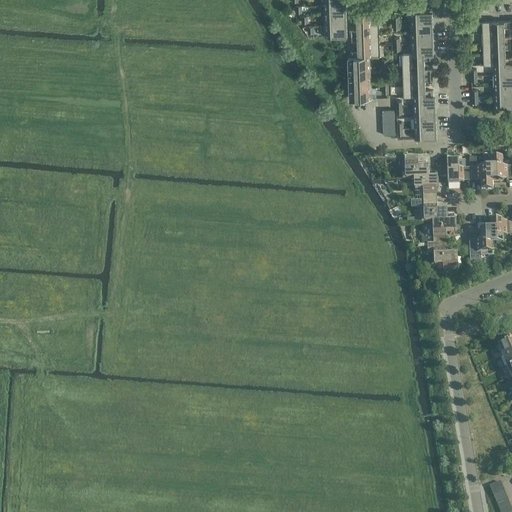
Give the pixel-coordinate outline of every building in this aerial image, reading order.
[(346,3),(326,4),(326,15),(347,14),(346,3)] [(433,11),(412,11),(413,22),(433,21),(433,11)] [(356,19),(357,24),(378,23),(377,12),(349,13),(349,19),(356,19)] [(347,14),(326,15),(327,25),(347,24),(347,14)] [(433,21),(413,22),(413,33),(433,32),(433,21)] [(511,21),(484,22),(484,33),(505,32),(505,27),(511,26),(511,21)] [(350,30),(350,35),(378,34),(378,23),(357,24),(357,29),(350,30)] [(347,24),(327,25),(327,36),(347,36),(347,24)] [(433,32),(413,33),(413,43),(434,42),(433,32)] [(505,32),(484,33),(484,43),(511,42),(511,36),(505,37),(505,32)] [(378,34),(350,35),(350,40),(357,40),(357,45),(378,45),(378,34)] [(434,42),(413,43),(414,54),(432,53),(432,54),(434,54),(434,42)] [(511,42),(484,43),(485,54),(506,53),(505,48),(511,47),(511,42)] [(350,51),(351,56),(351,57),(369,56),(379,56),(378,45),(357,45),(358,51),(353,51),(350,51)] [(404,54),(404,65),(425,64),(425,59),(432,59),(432,54),(432,53),(414,54),(404,54)] [(506,53),(485,54),(485,65),(495,64),(511,63),(511,58),(506,58),(506,53)] [(351,56),(348,56),(349,67),(369,67),(369,56),(351,57),(351,56)] [(511,63),(495,64),(496,75),(511,74),(511,63)] [(425,64),(404,65),(404,75),(432,74),(432,69),(425,69),(425,64)] [(369,67),(349,67),(349,78),(369,77),(369,67)] [(432,74),(404,75),(405,86),(426,85),(425,80),(433,80),(432,74)] [(511,74),(496,75),(496,86),(511,84),(511,74)] [(369,77),(349,78),(350,88),(370,88),(369,77)] [(511,84),(496,86),(497,96),(511,95),(511,84)] [(426,85),(405,86),(405,97),(415,97),(433,96),(433,95),(433,90),(426,91),(426,85)] [(370,88),(350,88),(350,99),(359,99),(370,98),(370,88)] [(433,96),(415,97),(416,107),(436,106),(435,95),(433,95),(433,96)] [(511,95),(497,96),(497,107),(511,106),(511,95)] [(436,106),(416,107),(416,118),(436,117),(436,106)] [(436,117),(416,118),(416,128),(437,128),(436,117)] [(437,128),(416,128),(417,139),(437,138),(437,128)] [(405,157),(406,179),(414,179),(415,179),(429,178),(429,167),(419,167),(418,156),(405,157)] [(503,159),(491,159),(491,168),(492,168),(492,181),(493,181),(493,191),(493,183),(504,182),(504,181),(511,180),(511,163),(509,163),(510,167),(503,167),(503,159)] [(470,182),(470,169),(459,169),(459,160),(447,161),(448,185),(460,184),(460,182),(470,182)] [(492,168),(470,169),(470,182),(481,182),(481,192),(493,191),(493,181),(492,181),(492,168)] [(415,179),(414,179),(415,190),(423,190),(424,200),(437,200),(437,189),(438,189),(438,177),(429,178),(415,179)] [(437,210),(437,200),(424,200),(411,201),(411,207),(424,207),(424,223),(427,223),(433,222),(448,221),(448,210),(437,210)] [(433,222),(434,244),(447,243),(447,233),(457,232),(456,221),(448,221),(433,222)] [(491,221),(491,230),(492,245),(503,244),(503,236),(511,235),(511,221),(502,222),(502,221),(491,221)] [(492,245),(491,230),(480,230),(480,240),(469,241),(470,261),(481,261),(481,257),(493,257),(492,245)] [(447,243),(434,244),(428,244),(428,255),(434,255),(434,266),(443,266),(443,271),(458,270),(458,254),(447,254),(447,243)] [(511,340),(498,346),(503,357),(511,352),(511,340)] [(511,352),(503,357),(507,367),(511,365),(511,352)] [(511,365),(507,367),(501,370),(506,380),(511,378),(511,377),(511,365)] [(500,482),(489,486),(492,492),(503,487),(500,482)] [(503,487),(492,492),(494,497),(505,492),(503,487)] [(505,492),(494,497),(496,502),(507,498),(505,492)] [(507,498),(496,502),(498,508),(509,503),(507,498)] [(509,503),(498,508),(500,511),(502,511),(511,508),(509,503)]
